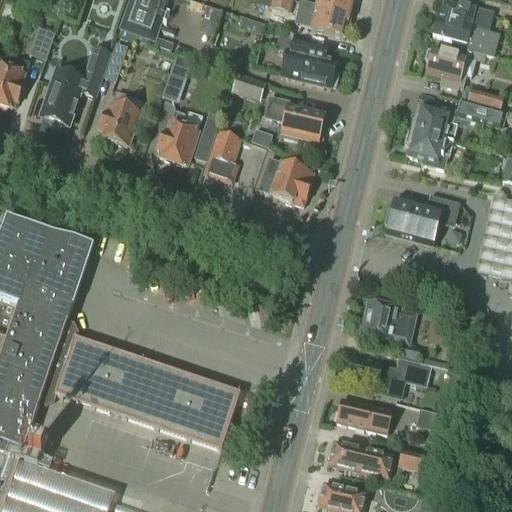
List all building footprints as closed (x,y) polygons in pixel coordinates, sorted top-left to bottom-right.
[(79,0),(64,0),(61,12),(74,17),(79,0)] [(148,0),(132,0),(120,35),(154,47),(168,7),(148,0)] [(273,0),(271,12),(302,19),(305,7),(289,3),(289,0),(273,0)] [(318,0),(316,10),(350,18),(353,0),(318,0)] [(430,25),(426,43),(462,52),(461,56),(491,64),(497,39),(487,36),(493,17),(458,7),(457,10),(443,7),(442,9),(438,8),(436,16),(435,16),(432,25),(430,25)] [(316,10),(310,34),(344,42),(350,18),(316,10)] [(251,37),(260,40),(263,29),(255,26),(251,37)] [(37,32),(29,58),(45,64),(53,37),(37,32)] [(333,78),(336,67),(324,64),(327,52),(281,41),(277,54),(286,57),(281,79),(297,83),(296,85),(330,93),(331,90),(335,91),(337,79),(333,78)] [(110,63),(104,82),(115,86),(121,66),(126,51),(116,48),(110,63)] [(56,76),(40,122),(41,122),(40,126),(53,131),(55,127),(68,131),(80,97),(94,102),(109,58),(93,53),(82,85),(56,76)] [(428,56),(425,64),(429,68),(426,78),(442,83),(440,91),(457,95),(458,93),(462,94),(465,79),(468,80),(473,65),(465,63),(465,62),(433,53),(432,55),(428,56)] [(167,81),(161,101),(172,105),(179,85),(182,87),(190,64),(175,59),(167,81)] [(0,68),(0,108),(11,112),(13,106),(17,107),(23,90),(19,89),(23,76),(22,76),(26,66),(16,63),(12,73),(0,68)] [(472,81),(483,85),(488,70),(477,66),(472,81)] [(238,79),(230,102),(260,111),(267,89),(238,79)] [(466,94),(463,108),(498,116),(501,102),(466,94)] [(103,118),(97,134),(102,136),(100,142),(126,151),(138,116),(123,111),(126,100),(116,97),(112,107),(111,107),(107,119),(103,118)] [(270,102),(265,122),(284,126),(281,139),(284,139),(283,142),(297,146),(298,142),(318,147),(319,144),(322,145),(325,133),(322,132),(325,119),(289,111),(290,107),(270,102)] [(412,120),(408,135),(452,146),(456,130),(455,129),(457,123),(463,124),(463,126),(482,131),(499,136),(505,118),(498,116),(463,108),(458,107),(455,116),(453,115),(436,111),(435,115),(419,111),(417,119),(412,120)] [(161,137),(156,154),(160,155),(158,161),(184,170),(196,135),(181,130),(185,119),(174,115),(171,126),(170,126),(166,138),(161,137)] [(218,135),(202,182),(232,191),(238,172),(231,169),(241,143),(218,135)] [(448,163),(452,146),(408,135),(405,148),(408,152),(406,161),(422,165),(421,169),(444,175),(447,162),(448,163)] [(213,140),(202,136),(194,161),(205,164),(213,140)] [(511,163),(506,162),(500,185),(511,187),(511,163)] [(264,176),(258,195),(270,199),(291,207),(304,212),(306,205),(307,205),(312,189),(305,186),(309,176),(282,167),(281,168),(271,164),(267,177),(264,176)] [(387,231),(386,238),(387,238),(431,249),(431,250),(432,250),(440,218),(456,222),(460,208),(429,200),(426,214),(395,206),(394,205),(392,212),(388,214),(384,228),(387,231)] [(479,261),(473,288),(511,296),(511,204),(492,200),(479,261)] [(0,511),(110,511),(114,501),(49,479),(52,469),(42,466),(46,454),(34,449),(30,463),(22,460),(46,389),(56,392),(54,400),(220,455),(240,398),(143,365),(75,342),(77,336),(73,328),(67,326),(91,252),(7,223),(0,242),(0,511)] [(360,325),(358,334),(360,335),(359,340),(376,344),(375,348),(387,351),(388,347),(393,348),(393,346),(409,350),(416,318),(400,315),(401,314),(367,306),(362,325),(360,325)] [(467,315),(458,355),(478,360),(487,320),(467,315)] [(403,353),(402,361),(418,365),(419,357),(403,353)] [(351,363),(346,385),(374,392),(373,398),(399,405),(404,383),(443,393),(448,375),(446,374),(448,368),(425,363),(424,369),(419,368),(416,380),(400,376),(400,375),(380,371),(380,370),(351,363)] [(341,405),(336,427),(386,439),(391,417),(341,405)] [(436,419),(432,435),(458,441),(462,425),(436,419)] [(329,457),(326,466),(328,466),(328,468),(387,483),(393,461),(333,447),(330,457),(329,457)] [(199,453),(197,462),(222,469),(225,459),(199,453)] [(401,454),(398,469),(421,474),(424,460),(401,454)] [(319,498),(317,507),(319,508),(318,510),(324,511),(361,511),(364,499),(356,497),(356,496),(323,488),(321,499),(319,498)] [(393,511),(396,511),(401,501),(385,496),(381,508),(393,511)]
